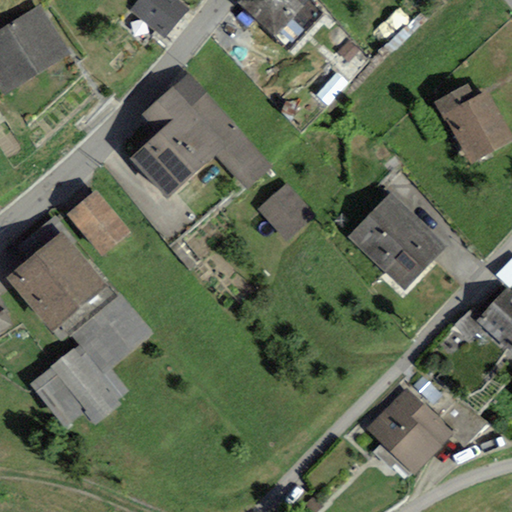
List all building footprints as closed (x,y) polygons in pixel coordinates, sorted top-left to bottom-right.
[(189,10),(176,0),(138,0),(129,11),(164,40),(189,10)] [(238,0),(235,3),(275,39),(304,7),(302,5),(296,0),(238,0)] [(0,30),(0,90),(4,97),(71,55),(40,5),(0,30)] [(129,159),(166,200),(215,156),(246,190),(272,167),(187,74),(142,115),(158,133),(129,159)] [(447,121),(469,164),(511,141),(511,137),(487,91),(475,97),(468,84),(434,102),(444,122),(447,121)] [(258,210),(286,240),(312,215),(284,186),(258,210)] [(67,214),(100,256),(130,233),(97,190),(67,214)] [(445,246),(389,193),(347,237),(403,290),(445,246)] [(62,232),(6,278),(51,332),(107,286),(62,232)] [(511,257),(495,275),(510,289),(511,286),(511,257)] [(511,292),(506,288),(476,322),(511,353),(511,292)] [(30,385),(64,427),(81,413),(91,425),(130,393),(110,369),(153,334),(121,295),(70,336),(78,346),(30,385)] [(0,296),(0,332),(11,326),(9,312),(0,296)] [(406,388),(366,429),(414,475),(453,434),(406,388)]
